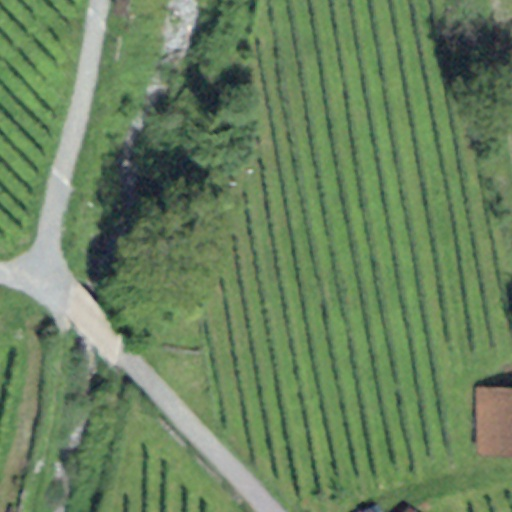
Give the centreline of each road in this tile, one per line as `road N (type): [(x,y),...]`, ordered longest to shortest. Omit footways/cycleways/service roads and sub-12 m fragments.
road 1 (residential): [(268,511),(155,384),(43,288)]
road 2 (residential): [(103,0),(43,288)]
